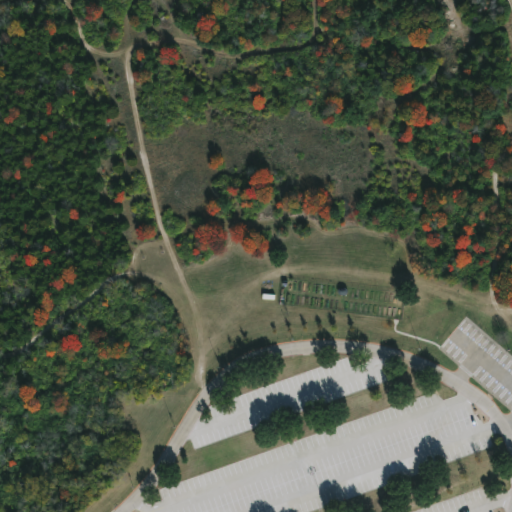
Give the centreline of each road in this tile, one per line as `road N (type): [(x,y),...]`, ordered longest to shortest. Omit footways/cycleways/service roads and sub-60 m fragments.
road 1 (track): [(0,4),(26,349),(115,277),(148,278),(184,296)]
road 2 (track): [(131,0),(126,51),(141,160),(159,235),(192,313),(190,421)]
road 3 (track): [(509,0),(232,57),(172,34),(153,0)]
road 4 (track): [(141,160),(68,7),(43,0)]
road 5 (track): [(485,314),(496,158),(511,148)]
